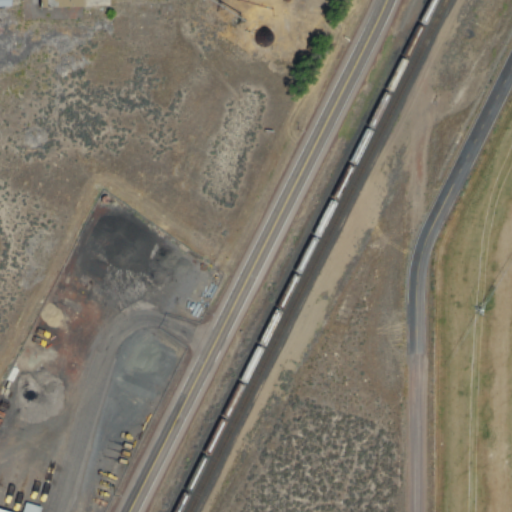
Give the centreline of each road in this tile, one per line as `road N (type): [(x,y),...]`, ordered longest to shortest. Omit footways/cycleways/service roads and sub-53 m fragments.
road 1 (trunk): [(134,511),(391,0)]
road 2 (residential): [(414,351),(418,258),(511,60)]
road 3 (residential): [(419,511),(414,351)]
